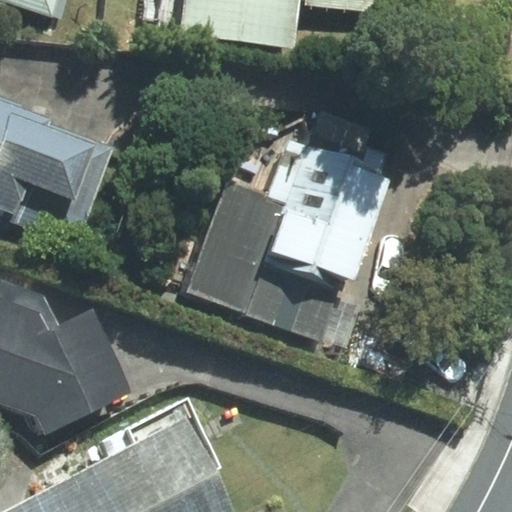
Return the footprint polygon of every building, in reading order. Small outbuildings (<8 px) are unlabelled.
[(0,0),(0,7),(54,24),(61,0),(0,0)] [(294,0),(183,0),(179,43),(288,58),(294,0)] [(382,0),(306,0),(305,8),(381,16),(382,0)] [(0,113),(0,223),(74,251),(110,153),(0,113)] [(387,191),(293,157),(255,259),(349,294),(387,191)] [(31,439),(122,399),(82,309),(0,283),(0,415),(24,424),(31,439)] [(237,511),(181,402),(95,446),(101,458),(0,509),(0,511),(237,511)]
